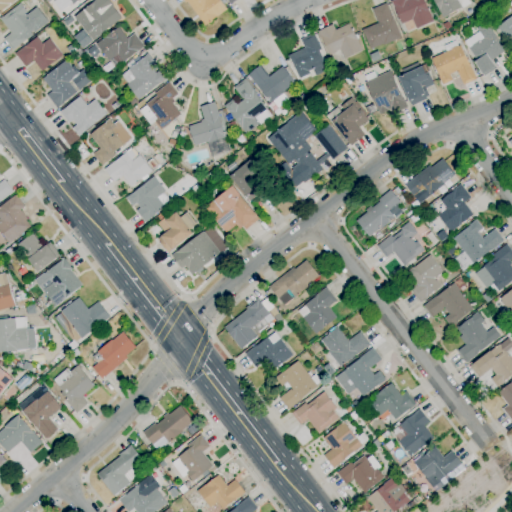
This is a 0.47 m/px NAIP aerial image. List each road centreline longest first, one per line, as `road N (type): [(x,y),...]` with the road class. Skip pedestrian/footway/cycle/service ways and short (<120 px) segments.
road 1 (residential): [(189,334),(219,291),(406,146),(511,101)]
road 2 (secondary): [(189,334),(0,86)]
road 3 (residential): [(315,219),(488,446)]
road 4 (residential): [(12,511),(117,423),(189,334)]
road 5 (residential): [(155,0),(204,61),(308,0)]
road 6 (secondary): [(290,463),(189,334)]
road 7 (secondary): [(188,370),(266,472)]
